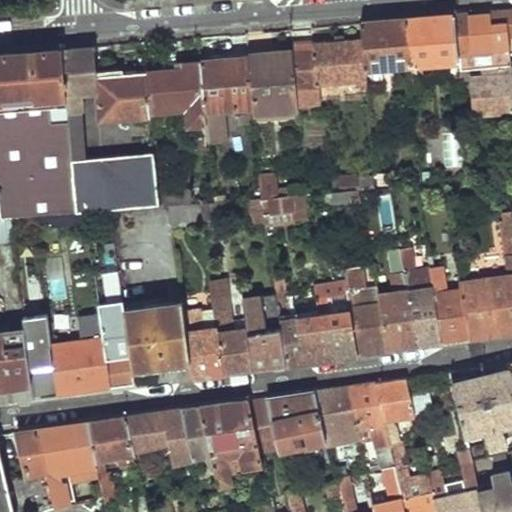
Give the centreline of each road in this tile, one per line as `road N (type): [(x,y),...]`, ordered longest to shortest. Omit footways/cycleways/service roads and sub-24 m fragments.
road 1 (residential): [(0,415),(511,348)]
road 2 (residential): [(439,0),(78,30)]
